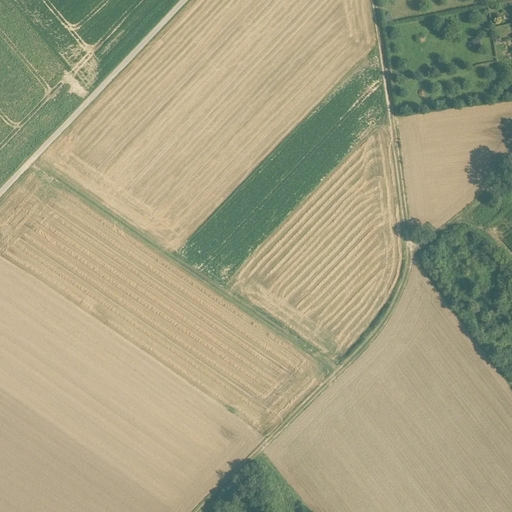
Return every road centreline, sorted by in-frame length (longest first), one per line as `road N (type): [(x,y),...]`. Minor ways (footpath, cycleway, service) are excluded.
road 1 (track): [(372,0),(411,256),(402,286),(363,347),(200,511)]
road 2 (track): [(36,170),(336,371)]
road 3 (track): [(198,0),(0,208)]
road 4 (track): [(411,256),(511,173)]
